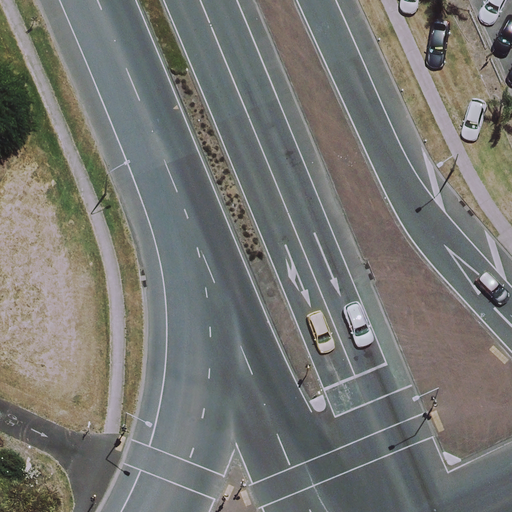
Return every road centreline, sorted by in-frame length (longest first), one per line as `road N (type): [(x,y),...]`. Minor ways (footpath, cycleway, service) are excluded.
road 1 (secondary): [(198,0),(406,511)]
road 2 (primary): [(316,0),(419,220),(511,318)]
road 3 (secondary): [(216,289),(95,0)]
road 4 (secondary): [(311,511),(216,289)]
road 5 (primary): [(163,511),(205,402),(216,289)]
